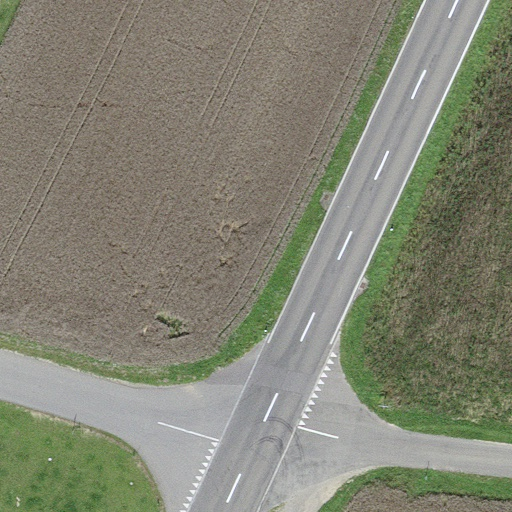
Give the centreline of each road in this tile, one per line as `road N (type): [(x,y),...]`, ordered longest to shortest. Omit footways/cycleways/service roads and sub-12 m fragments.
road 1 (primary): [(262,434),(459,0)]
road 2 (unclassified): [(0,377),(221,442),(262,434)]
road 3 (track): [(262,434),(301,428),(511,457)]
